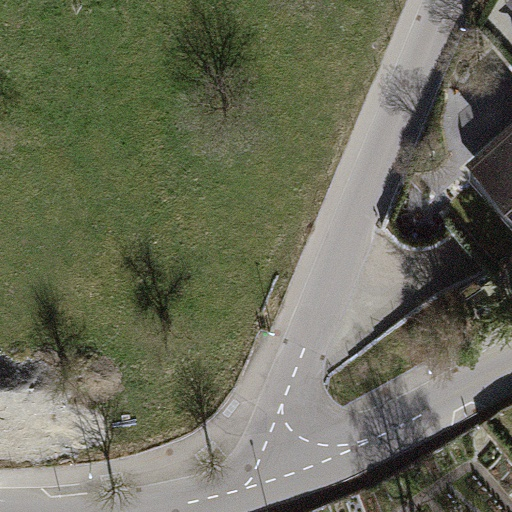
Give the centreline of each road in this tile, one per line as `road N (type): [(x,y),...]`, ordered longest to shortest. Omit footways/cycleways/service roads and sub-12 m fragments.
road 1 (residential): [(294,472),(282,437),(283,395),(451,0)]
road 2 (residential): [(294,472),(511,366)]
road 3 (residential): [(140,511),(215,499),(294,472)]
